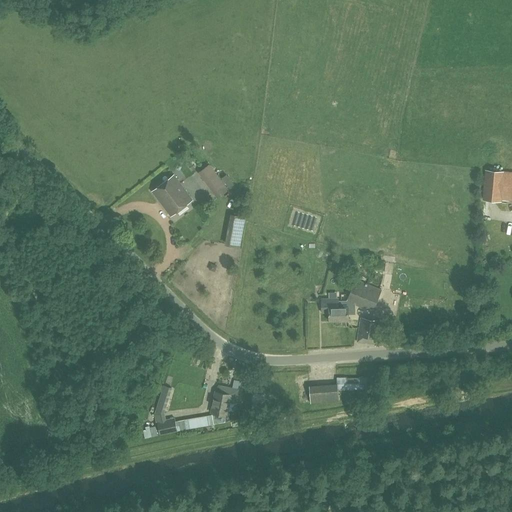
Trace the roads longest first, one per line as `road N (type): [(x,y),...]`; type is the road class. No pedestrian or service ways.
road 1 (unclassified): [(511,346),(286,361),(243,356),(206,335),(0,127)]
road 2 (track): [(0,491),(147,449),(511,383)]
